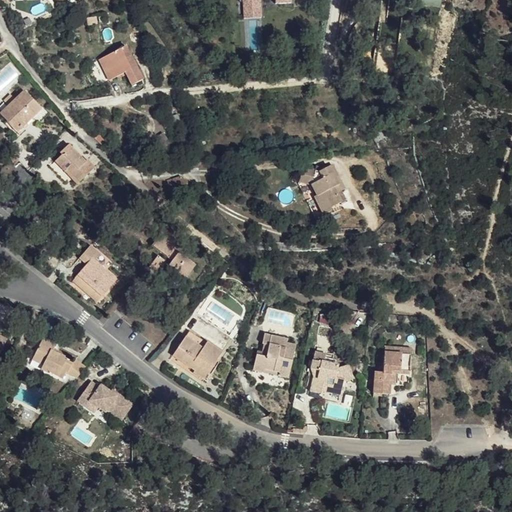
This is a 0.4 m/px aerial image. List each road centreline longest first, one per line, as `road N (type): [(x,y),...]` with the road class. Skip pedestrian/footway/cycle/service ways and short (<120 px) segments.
road 1 (track): [(511,374),(418,311),(310,301),(230,260),(99,143),(36,72),(0,13)]
road 2 (residential): [(41,296),(241,424),(282,437),(411,452),(480,446)]
road 3 (unknown): [(63,102),(314,72),(337,0)]
